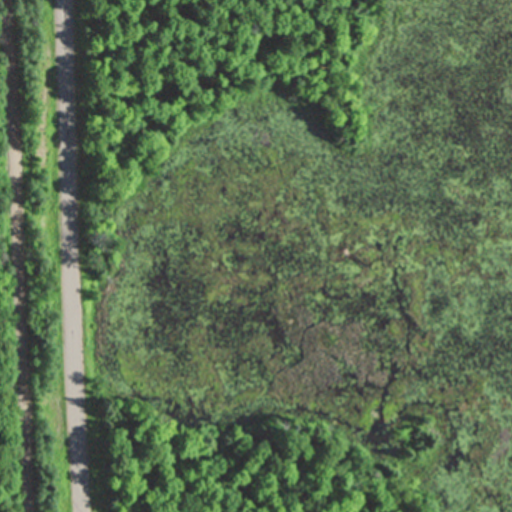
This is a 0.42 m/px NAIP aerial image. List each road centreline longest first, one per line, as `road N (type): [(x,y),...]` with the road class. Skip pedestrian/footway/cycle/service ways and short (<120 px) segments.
road 1 (track): [(1,0),(24,511)]
road 2 (tertiary): [(80,511),(59,0)]
